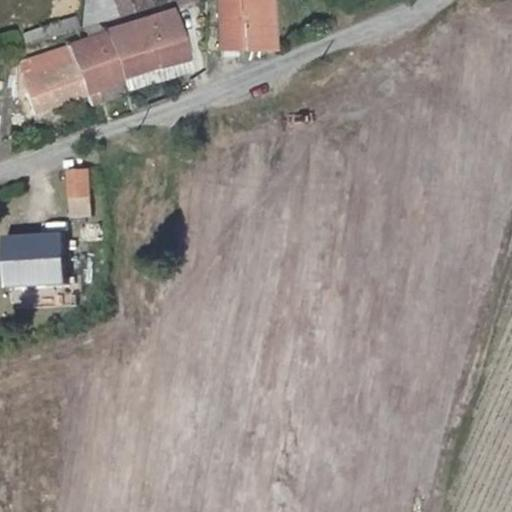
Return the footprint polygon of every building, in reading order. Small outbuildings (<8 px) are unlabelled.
[(100,21),(130,11),(127,0),(81,0),(80,27),(100,21)] [(217,0),(219,49),(268,49),(267,0),(217,0)] [(158,69),(185,60),(187,59),(172,12),(104,33),(114,60),(121,79),(121,80),(156,67),(158,69)] [(49,37),(62,33),(72,30),(77,28),(73,17),(22,33),(25,44),(37,41),(40,48),(51,44),(49,37)] [(85,95),(122,83),(121,80),(121,79),(114,60),(104,33),(104,32),(67,45),(67,46),(74,65),(79,78),(85,95)] [(74,65),(67,46),(19,62),(17,92),(23,89),(31,114),(85,95),(79,78),(74,65)] [(122,83),(125,91),(189,71),(185,60),(158,69),(156,67),(121,80),(122,83)] [(125,91),(122,83),(85,95),(85,97),(89,107),(126,94),(125,91)] [(91,171),(71,173),(75,216),(94,214),(91,171)] [(54,224),(55,241),(91,237),(91,224),(85,225),(85,221),(54,224)]
